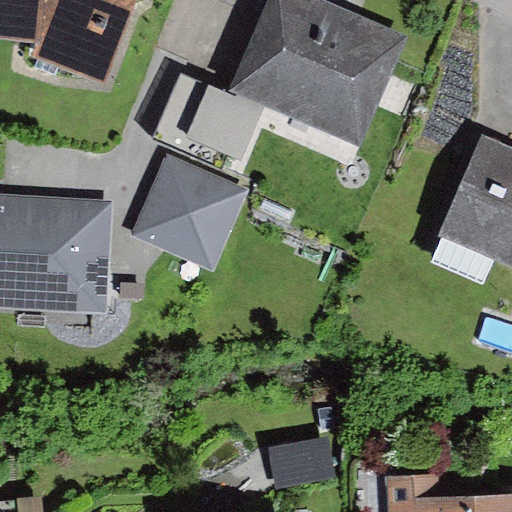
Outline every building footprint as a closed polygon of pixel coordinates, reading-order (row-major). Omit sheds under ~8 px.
[(0,0),(0,43),(37,48),(32,62),(104,89),(139,0),(0,0)] [(406,40),(311,0),(270,0),(230,96),(359,151),(406,40)] [(170,158),(225,182),(255,112),(173,77),(142,146),(170,158)] [(511,153),(482,141),(440,243),(442,244),(493,265),(511,272),(511,153)] [(225,182),(170,158),(133,238),(213,275),(250,195),(225,182)] [(129,185),(0,177),(0,292),(122,299),(129,185)] [(493,265),(442,244),(432,266),(482,288),(493,265)] [(330,439),(269,450),(277,490),(338,478),(330,439)] [(268,472),(247,476),(251,495),(272,491),(268,472)] [(441,479),(386,482),(387,511),(511,511),(511,501),(443,505),(441,479)] [(42,511),(42,500),(17,502),(18,511),(42,511)]
